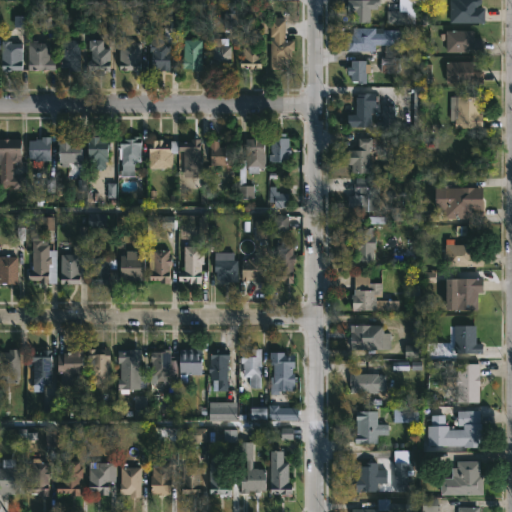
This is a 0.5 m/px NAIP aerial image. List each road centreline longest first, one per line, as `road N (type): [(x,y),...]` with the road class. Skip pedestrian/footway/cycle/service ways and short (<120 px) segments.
road 1 (residential): [(317,0),(314,511)]
road 2 (residential): [(317,108),(0,112)]
road 3 (residential): [(314,319),(0,327)]
